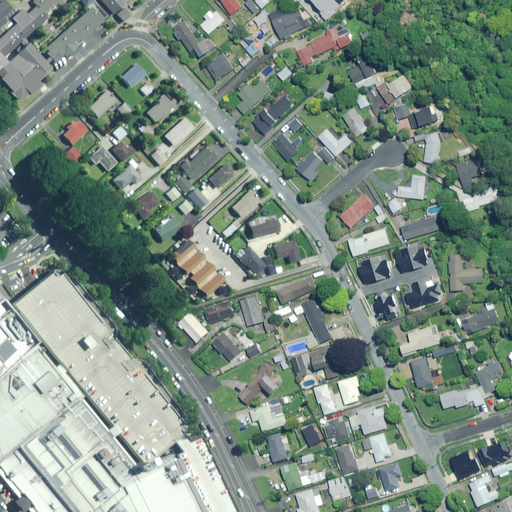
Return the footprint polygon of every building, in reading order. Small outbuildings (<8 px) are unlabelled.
[(12,9),(3,0),(2,0),(0,2),(0,27),(7,21),(3,17),(12,9)] [(57,0),(31,0),(30,2),(41,14),(57,0)] [(94,0),(93,0),(77,0),(85,8),(94,0)] [(97,0),(111,15),(125,4),(121,0),(97,0)] [(219,0),(230,15),(241,8),(235,0),(219,0)] [(255,0),(254,1),(261,9),(270,2),(268,0),(255,0)] [(258,9),(250,1),(245,5),(253,14),(258,9)] [(328,15),(318,3),(310,11),(320,22),(328,15)] [(104,21),(91,6),(45,47),(47,50),(41,55),(49,65),(51,64),(53,66),(63,55),(66,57),(79,46),(78,45),(104,21)] [(130,15),(124,8),(115,15),(122,23),(130,15)] [(25,15),(20,9),(9,19),(14,24),(0,36),(0,57),(1,59),(42,22),(31,9),(25,15)] [(224,21),(213,9),(204,17),(207,20),(201,26),(209,35),(224,21)] [(307,26),(298,9),(272,22),(280,40),(284,38),(285,40),(291,37),(290,35),(307,26)] [(268,21),(263,14),(254,20),(258,27),(268,21)] [(237,29),(231,20),(225,24),(231,33),(237,29)] [(199,44),(184,21),(171,30),(179,41),(181,39),(190,53),(195,49),(201,58),(215,48),(208,38),(199,44)] [(340,38),(335,29),(326,33),(327,35),(308,45),(309,46),(297,52),(304,66),(313,62),(310,57),(316,54),(317,56),(332,48),(334,52),(353,43),(349,34),(340,38)] [(277,40),(272,35),(265,43),(270,48),(277,40)] [(48,68),(26,42),(4,64),(0,59),(0,89),(11,101),(19,102),(36,87),(32,83),(48,68)] [(258,51),(252,44),(246,50),(252,57),(258,51)] [(233,69),(223,54),(206,66),(216,81),(233,69)] [(367,54),(358,59),(362,68),(349,74),(354,84),(381,71),(378,66),(374,68),(367,54)] [(251,61),(247,57),(240,63),(244,67),(251,61)] [(144,75),(134,64),(119,78),(129,89),(144,75)] [(291,73),(286,67),(277,75),(283,81),(291,73)] [(412,89),(404,75),(387,86),(385,82),(377,88),(387,104),(412,89)] [(270,91),(262,81),(252,90),(248,85),(238,94),(244,101),(237,107),(244,115),(270,91)] [(146,83),(143,86),(140,82),(135,86),(145,96),(152,90),(146,83)] [(86,108),(96,118),(105,110),(110,105),(114,102),(104,91),(86,108)] [(370,105),(363,92),(356,96),(358,99),(356,100),(361,109),(370,105)] [(175,103),(164,93),(144,114),(155,124),(175,103)] [(293,105),(285,96),(267,112),(264,109),(252,121),(264,134),(287,115),(285,113),(293,105)] [(131,112),(123,103),(115,109),(123,119),(131,112)] [(410,113),(408,104),(394,109),(397,120),(408,117),(412,129),(442,120),(440,113),(436,114),(433,106),(410,113)] [(368,131),(354,108),(342,116),(356,138),(368,131)] [(192,129),(182,118),(162,136),(172,147),(192,129)] [(302,126),(296,118),(287,125),(294,133),(302,126)] [(60,135),(69,145),(78,138),(79,139),(82,136),(81,135),(85,132),(76,122),(73,124),(70,121),(64,127),(66,129),(60,135)] [(125,134),(119,126),(111,133),(118,141),(125,134)] [(339,142),(327,129),(318,138),(337,157),(352,142),(346,135),(339,142)] [(440,142),(438,133),(427,136),(424,162),(438,164),(440,142)] [(425,139),(424,134),(414,137),(415,142),(425,139)] [(278,139),(279,140),(278,142),(274,145),(278,149),(277,150),(287,162),(298,152),(282,135),(278,139)] [(303,142),(298,138),(292,145),(297,149),(303,142)] [(123,149),(118,143),(110,149),(120,163),(133,152),(128,146),(123,149)] [(171,154),(162,143),(148,155),(157,166),(171,154)] [(80,158),(70,147),(61,155),(71,166),(80,158)] [(334,158),(325,147),(318,153),(328,164),(334,158)] [(473,152),(471,147),(463,150),(466,155),(473,152)] [(115,163),(100,148),(88,159),(93,165),(97,162),(105,172),(115,163)] [(213,159),(204,148),(189,161),(187,159),(178,167),(190,180),(213,159)] [(323,161),(313,152),(304,162),(303,161),(296,169),(312,182),(318,174),(314,171),(323,161)] [(483,175),(480,161),(458,167),(463,188),(474,186),(472,178),(483,175)] [(206,179),(215,189),(222,183),(222,184),(232,176),(228,172),(230,170),(224,164),(206,179)] [(140,179),(129,165),(111,181),(119,191),(129,182),(132,185),(140,179)] [(425,177),(412,176),(411,188),(399,187),(397,197),(427,200),(429,183),(425,182),(425,177)] [(190,186),(181,177),(174,183),(182,193),(190,186)] [(178,195),(171,187),(164,194),(171,202),(178,195)] [(206,201),(194,188),(185,196),(197,209),(206,201)] [(501,203),(498,190),(490,193),(489,189),(473,194),(474,197),(464,200),(467,212),(501,203)] [(158,203),(150,191),(130,204),(141,220),(151,214),(148,210),(158,203)] [(257,201),(248,191),(229,208),(239,219),(257,201)] [(361,196),(337,217),(347,229),(372,209),(361,196)] [(402,208),(396,198),(387,204),(393,214),(402,208)] [(191,208),(184,201),(176,208),(183,215),(191,208)] [(383,213),(378,205),(374,208),(379,216),(383,213)] [(387,219),(384,214),(376,218),(378,224),(387,219)] [(438,230),(434,217),(401,227),(405,240),(438,230)] [(179,231),(172,218),(152,230),(160,242),(179,231)] [(273,219),(246,227),(250,240),(277,233),(274,221),(273,219)] [(234,229),(230,224),(220,233),(224,238),(234,229)] [(381,230),(346,241),(351,257),(386,246),(381,230)] [(204,297),(222,281),(205,262),(204,263),(201,260),(203,259),(186,240),(167,256),(184,275),(188,272),(191,275),(188,279),(204,297)] [(286,257),(288,264),(299,261),(293,240),(271,246),(275,260),(286,257)] [(254,277),(262,269),(263,266),(246,246),(241,251),(243,254),(236,259),(242,266),(244,265),(248,270),(244,273),(249,278),(252,275),(254,277)] [(420,266),(427,264),(426,260),(427,259),(424,249),(418,251),(417,246),(406,246),(400,250),(402,257),(397,259),(400,269),(401,269),(402,273),(421,267),(420,266)] [(449,273),(450,273),(451,278),(449,278),(450,291),(463,291),(463,284),(483,283),(483,269),(463,270),(462,254),(448,254),(449,273)] [(363,266),(356,268),(360,280),(361,279),(362,285),(366,284),(367,286),(390,279),(390,277),(392,276),(387,259),(381,260),(380,257),(362,262),(363,266)] [(112,430),(141,464),(170,440),(179,451),(188,441),(175,427),(181,422),(57,271),(51,276),(47,270),(38,277),(22,290),(11,299),(8,301),(56,362),(52,365),(61,371),(63,369),(105,423),(102,426),(108,434),(112,430)] [(273,295),(279,306),(313,289),(308,279),(273,295)] [(439,299),(438,295),(441,293),(439,286),(426,291),(423,282),(413,286),(415,292),(406,296),(409,304),(410,303),(412,309),(439,299)] [(388,298),(386,294),(378,298),(379,301),(376,302),(379,311),(382,310),(383,312),(384,311),(387,320),(396,316),(394,310),(393,308),(397,306),(392,296),(388,298)] [(0,467),(36,511),(234,511),(198,436),(193,438),(188,441),(179,451),(173,453),(137,469),(108,434),(102,426),(77,396),(80,394),(61,371),(52,365),(11,315),(15,313),(11,309),(0,295),(0,467)] [(262,322),(255,297),(240,302),(247,327),(262,322)] [(297,316),(304,312),(317,339),(306,344),(308,349),(331,339),(322,321),(325,320),(319,308),(317,309),(313,300),(293,309),(297,316)] [(235,316),(230,301),(204,309),(208,321),(219,318),(220,321),(235,316)] [(291,312),(289,306),(273,313),(276,319),(291,312)] [(467,335),(499,323),(494,309),(488,312),(487,308),(479,311),(480,314),(468,319),(470,323),(463,326),(467,335)] [(208,333),(190,313),(177,325),(181,330),(183,328),(196,343),(208,333)] [(297,320),(294,314),(288,317),(291,323),(297,320)] [(275,331),(272,318),(263,320),(267,333),(275,331)] [(408,333),(410,343),(408,343),(408,342),(402,344),(403,345),(400,346),(403,355),(441,343),(436,325),(408,333)] [(345,337),(341,327),(329,333),(334,342),(345,337)] [(237,342),(226,330),(211,344),(220,354),(222,353),(230,362),(241,352),(234,345),(237,342)] [(478,353),(474,341),(465,343),(467,349),(469,349),(471,355),(478,353)] [(261,354),(256,344),(245,349),(251,359),(261,354)] [(330,350),(310,357),(314,371),(323,368),(327,380),(339,376),(330,350)] [(286,358),(283,352),(273,357),(276,363),(279,361),(284,371),(291,367),(286,358)] [(303,369),(300,356),(291,358),(294,371),(303,369)] [(433,384),(425,358),(410,362),(417,388),(433,384)] [(487,364),(488,367),(481,370),(480,367),(474,370),(481,386),(478,388),(484,400),(493,396),(491,393),(496,391),(492,382),(499,378),(498,375),(503,373),(498,362),(494,364),(493,362),(487,364)] [(259,373),(253,379),(247,385),(248,387),(239,397),(247,405),(263,389),(271,396),(279,386),(271,379),(275,366),(262,363),(259,373)] [(359,386),(356,377),(338,382),(344,405),(358,401),(357,396),(359,396),(356,387),(359,386)] [(478,388),(476,384),(469,387),(469,389),(457,392),(457,391),(439,396),(440,400),(443,410),(455,406),(456,408),(469,404),(468,403),(474,401),(476,407),(485,404),(484,400),(478,388)] [(333,406),(332,401),(322,404),(325,414),(342,409),(341,404),(333,406)] [(272,420),(268,406),(250,412),(253,422),(259,420),(262,432),(286,425),(284,416),(272,420)] [(377,423),(372,407),(358,412),(359,415),(349,418),(353,431),(358,429),(357,426),(361,424),(364,435),(377,431),(374,423),(377,423)] [(332,444),(348,439),(347,434),(351,433),(347,420),(339,422),(338,419),(330,421),(331,424),(323,426),(326,438),(330,437),(332,444)] [(281,437),(280,434),(267,438),(270,449),(268,449),(273,463),(288,458),(286,452),(289,451),(288,446),(290,445),(287,435),(281,437)] [(388,447),(384,434),(369,438),(372,450),(369,451),(370,454),(373,453),(376,463),(386,460),(385,458),(392,456),(389,447),(388,447)] [(314,460),(312,454),(302,457),(304,463),(314,460)] [(361,471),(358,461),(348,464),(351,474),(361,471)] [(295,462),(279,468),(284,481),(285,481),(289,491),(326,479),(323,471),(308,477),(307,475),(300,478),(295,462)] [(511,462),(494,469),(492,470),(495,477),(499,475),(500,478),(509,474),(508,472),(511,470),(511,462)] [(401,475),(398,463),(376,470),(379,480),(382,479),(386,492),(399,488),(396,477),(401,475)] [(492,481),(489,475),(469,484),(473,492),(471,492),(478,508),(499,498),(496,491),(489,494),(485,484),(492,481)] [(343,476),(327,482),(329,489),(327,490),(329,495),(331,495),(333,501),(350,496),(343,476)] [(371,488),(370,485),(364,487),(368,499),(378,497),(375,487),(371,488)] [(322,505),(317,489),(312,491),(312,489),(295,494),(300,509),(297,510),(297,511),(318,511),(317,507),(322,505)] [(511,511),(506,502),(493,508),(495,511),(511,511)]
